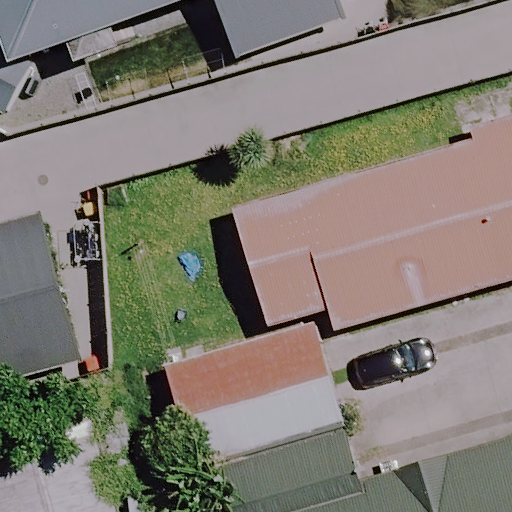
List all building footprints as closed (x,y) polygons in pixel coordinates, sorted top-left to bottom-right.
[(0,0),(0,73),(211,0),(0,0)] [(211,464),(338,423),(315,350),(511,286),(511,128),(231,219),(270,338),(180,367),(211,464)] [(0,402),(76,383),(38,225),(0,234),(0,402)] [(0,511),(114,511),(94,421),(0,441),(0,511)] [(338,423),(211,464),(226,511),(511,511),(511,443),(361,493),(338,423)]
